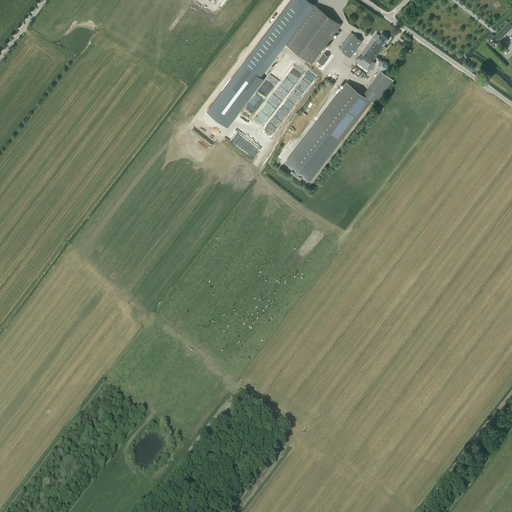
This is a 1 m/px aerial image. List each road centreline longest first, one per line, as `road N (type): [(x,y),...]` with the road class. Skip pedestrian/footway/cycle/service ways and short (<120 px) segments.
road 1 (track): [(5,511),(101,385),(150,413)]
road 2 (unclassified): [(511,104),(388,17)]
road 3 (track): [(152,408),(84,511)]
